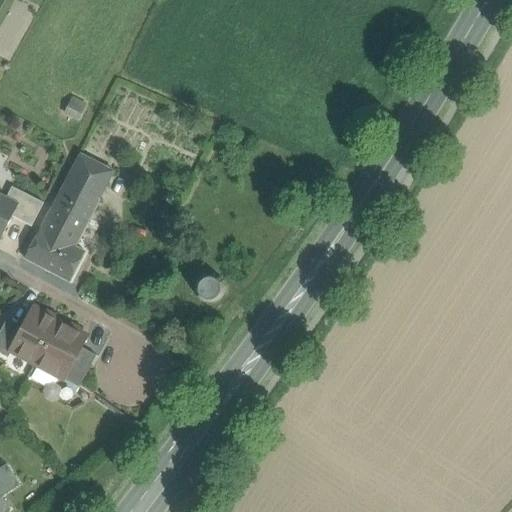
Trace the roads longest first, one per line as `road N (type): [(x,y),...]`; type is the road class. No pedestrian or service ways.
road 1 (primary): [(141,511),(388,167),(485,0)]
road 2 (residential): [(139,369),(117,327),(0,261)]
